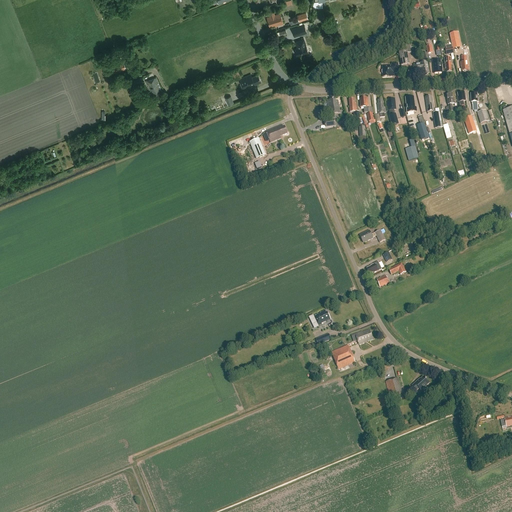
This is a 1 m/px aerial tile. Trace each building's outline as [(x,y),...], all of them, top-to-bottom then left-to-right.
[(280,14),(274,16),(272,10),(268,12),(270,17),(266,18),(269,27),(274,25),(275,27),(283,24),(280,14)] [(299,22),(308,19),(306,13),(297,16),(299,22)] [(304,25),(292,29),(294,37),(307,33),(304,25)] [(298,48),(294,49),(297,57),(300,56),(301,56),(304,55),(305,54),(308,53),(306,46),(305,46),(303,40),(296,42),(298,48)] [(446,55),(454,54),(453,48),(451,48),(451,45),(446,46),(446,49),(445,49),(446,55)] [(399,52),(401,66),(410,65),(409,60),(408,60),(408,55),(408,51),(399,52)] [(442,74),(442,65),(441,65),(440,60),(433,60),(433,65),(434,74),(442,74)] [(422,75),(429,74),(427,62),(420,64),(413,65),(415,73),(422,71),(422,75)] [(124,69),(126,68),(124,63),(120,64),(111,67),(114,74),(125,70),(124,69)] [(394,74),(398,73),(398,64),(392,64),(392,66),(383,67),(383,70),(382,71),(382,73),(383,75),(383,77),(392,77),(394,75),(394,74)] [(238,70),(230,73),(234,81),(241,78),(238,70)] [(255,84),(261,81),(257,74),(251,77),(250,74),(239,79),(244,91),(255,86),(255,84)] [(159,91),(161,90),(156,78),(146,82),(152,96),(160,93),(159,91)] [(458,94),(458,98),(457,98),(458,103),(459,103),(460,107),(464,106),(464,102),(466,101),(464,93),(458,94)] [(447,99),(448,105),(448,107),(446,108),(447,113),(449,112),(450,114),(453,114),(452,105),(454,104),(453,97),(452,94),(447,95),(447,98),(447,99)] [(228,105),(234,103),(231,96),(225,99),(228,105)] [(427,112),(434,111),(432,97),(425,98),(427,112)] [(364,113),(369,113),(368,107),(368,98),(360,99),(361,108),(364,108),(364,113)] [(417,108),(415,109),(414,98),(406,98),(407,114),(417,113),(417,108)] [(361,119),(359,119),(359,112),(357,112),(356,104),(355,104),(355,99),(349,100),(350,113),(354,112),(355,124),(362,124),(361,119)] [(387,101),(388,111),(389,111),(390,116),(389,116),(392,126),(398,124),(396,114),(394,115),(394,111),(396,110),(395,99),(389,100),(389,101),(387,101)] [(336,100),(328,101),(330,115),(340,114),(338,101),(336,102),(336,100)] [(384,114),(386,113),(386,109),(384,110),(383,100),(378,101),(378,105),(379,111),(378,111),(378,114),(379,114),(380,118),(385,118),(384,114)] [(511,108),(503,111),(510,135),(511,142),(511,108)] [(481,124),(489,122),(485,110),(477,113),(481,124)] [(469,134),(477,132),(472,117),(464,119),(469,134)] [(326,128),(336,127),(335,120),(325,121),(326,128)] [(281,139),(280,137),(287,134),(284,127),(283,127),(282,126),(266,133),(270,144),(281,139)] [(266,156),(259,139),(249,143),(256,160),(266,156)] [(381,149),(375,150),(379,165),(390,162),(385,144),(380,145),(381,149)] [(406,150),(409,162),(419,159),(415,147),(406,150)] [(483,152),(476,154),(479,166),(487,163),(483,152)] [(380,231),(375,233),(376,237),(380,243),(385,241),(382,235),(385,233),(384,230),(380,231)] [(371,240),(373,239),(369,231),(359,236),(363,244),(371,240)] [(389,253),(383,255),(387,263),(392,260),(389,253)] [(374,273),(374,274),(382,270),(378,262),(374,264),(374,265),(367,269),(370,275),(374,273)] [(400,276),(406,273),(401,263),(396,266),(389,270),(391,275),(399,272),(400,276)] [(380,288),(389,284),(386,276),(377,280),(380,288)] [(318,326),(330,321),(326,313),(325,314),(324,312),(313,317),(318,326)] [(366,343),(373,340),(370,331),(363,333),(362,332),(355,335),(359,346),(366,343)] [(316,339),(318,345),(327,342),(324,336),(316,339)] [(338,370),(355,363),(348,346),(331,353),(338,370)] [(425,387),(429,383),(423,377),(419,381),(418,381),(411,387),(416,391),(418,389),(420,391),(422,389),(423,390),(424,390),(426,388),(425,387)] [(390,398),(403,395),(399,379),(386,382),(390,398)] [(511,425),(511,417),(509,418),(510,419),(508,420),(508,418),(503,419),(505,427),(511,425)]
